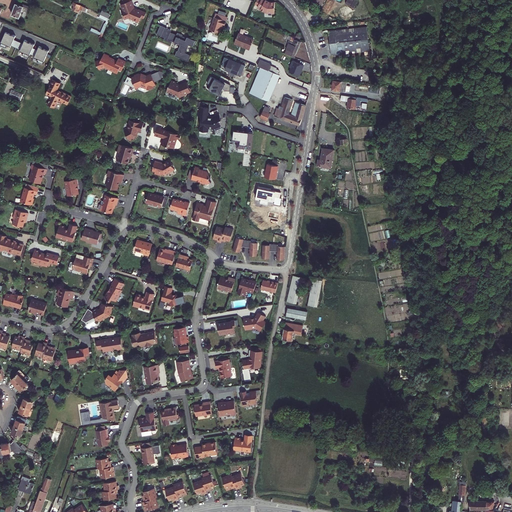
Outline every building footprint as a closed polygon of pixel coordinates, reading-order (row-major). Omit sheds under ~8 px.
[(133,7),(129,0),(127,0),(119,3),(122,10),(120,11),(123,18),(127,16),(132,18),(136,20),(137,20),(139,16),(142,17),(145,12),(137,8),(137,9),(133,7)] [(261,0),(259,6),(258,7),(261,9),(261,10),(267,13),(275,13),(276,2),(270,2),(266,0),(265,0),(261,0)] [(15,2),(11,13),(19,16),(22,6),(25,8),(26,6),(15,2)] [(102,9),(100,17),(108,20),(111,12),(102,9)] [(227,17),(215,13),(210,30),(219,33),(222,25),(224,25),(227,17)] [(195,45),(197,40),(187,36),(186,38),(182,36),(182,34),(177,32),(176,34),(170,32),(171,29),(160,25),(156,34),(181,44),(178,50),(177,50),(175,55),(188,61),(191,54),(185,52),(189,43),(195,45)] [(365,26),(334,30),(327,31),(330,55),(368,50),(365,26)] [(6,30),(0,44),(7,47),(8,44),(21,49),(31,54),(35,43),(25,39),(23,42),(15,39),(17,34),(6,30)] [(233,42),(249,49),(253,39),(238,32),(233,42)] [(285,49),(288,50),(294,53),(295,53),(299,42),(293,39),(294,38),(290,36),(289,39),(285,49)] [(39,58),(38,60),(45,62),(49,50),(39,46),(35,56),(39,58)] [(119,68),(122,69),(126,60),(118,57),(117,60),(109,56),(109,55),(104,52),(102,57),(102,58),(96,60),(97,65),(98,65),(99,67),(104,65),(113,69),(113,70),(117,72),(119,68)] [(235,72),(241,75),(245,65),(225,56),(222,64),(227,66),(226,68),(230,70),(229,73),(234,75),(235,72)] [(261,68),(267,70),(277,74),(279,71),(276,70),(276,68),(271,66),(272,65),(260,60),(257,66),(261,68)] [(292,60),(289,67),(290,67),(288,72),(298,76),(303,65),(292,60)] [(250,93),(258,97),(261,91),(269,95),(271,88),(263,83),(267,70),(261,68),(250,93)] [(267,70),(263,83),(271,88),(274,83),(275,84),(278,75),(277,75),(277,74),(267,70)] [(159,71),(151,74),(154,81),(160,79),(163,72),(159,71)] [(152,85),(155,84),(154,81),(151,74),(146,76),(141,74),(139,74),(138,73),(133,75),(134,76),(131,77),(134,86),(136,87),(140,85),(146,87),(147,90),(152,87),(152,85)] [(229,86),(230,84),(222,79),(221,81),(210,75),(206,82),(210,84),(208,89),(218,94),(222,87),(224,88),(224,90),(229,90),(229,86)] [(57,91),(61,83),(53,79),(47,94),(52,96),(49,104),(55,107),(59,99),(67,103),(71,95),(61,90),(60,92),(57,91)] [(189,86),(187,81),(179,84),(176,82),(176,81),(171,79),(169,85),(169,84),(166,90),(177,94),(179,94),(180,96),(185,93),(191,90),(189,86)] [(346,93),(347,83),(340,82),(339,84),(333,83),(331,92),(343,94),(343,92),(346,93)] [(11,90),(8,96),(19,101),(22,95),(11,90)] [(261,91),(258,97),(266,100),(269,95),(261,91)] [(274,116),(277,117),(279,118),(299,125),(305,105),(300,104),(294,102),(290,115),(288,114),(288,112),(287,112),(292,99),(284,97),(280,110),(276,109),(274,116)] [(348,99),(347,108),(355,109),(355,106),(359,106),(359,101),(366,102),(367,99),(356,98),(355,100),(348,99)] [(209,108),(200,107),(199,117),(201,118),(200,130),(208,131),(215,129),(215,131),(222,128),(219,121),(222,120),(220,114),(213,117),(214,117),(212,118),(208,117),(209,108)] [(142,123),(129,119),(127,124),(128,124),(127,129),(124,131),(129,141),(134,138),(134,136),(135,136),(137,130),(140,131),(142,123)] [(180,134),(156,127),(154,135),(161,137),(161,136),(163,136),(164,139),(163,140),(161,140),(160,144),(171,147),(173,141),(174,142),(176,137),(179,138),(180,134)] [(234,130),(232,140),(237,140),(236,147),(250,148),(252,132),(234,130)] [(133,147),(120,143),(118,150),(120,151),(117,159),(128,162),(130,154),(131,154),(133,147)] [(320,160),(318,160),(316,167),(330,170),(334,151),(323,149),(320,160)] [(30,162),(44,167),(45,163),(31,158),(29,163),(30,162)] [(171,162),(169,158),(165,161),(165,162),(163,163),(161,163),(161,162),(154,160),(153,165),(152,170),(154,171),(153,173),(160,175),(160,173),(163,174),(166,172),(167,172),(173,169),(171,163),(171,162)] [(40,175),(41,172),(42,173),(44,167),(30,162),(29,163),(28,167),(29,169),(28,173),(29,174),(28,179),(38,182),(40,176),(40,175)] [(266,176),(276,179),(279,165),(269,163),(266,176)] [(199,167),(194,166),(191,178),(196,180),(196,179),(199,180),(199,182),(203,183),(203,182),(207,183),(210,181),(208,178),(208,177),(209,176),(206,171),(198,169),(199,167)] [(126,174),(112,170),(111,171),(110,174),(111,176),(109,184),(110,187),(119,189),(121,181),(123,182),(126,174)] [(77,192),(77,188),(76,187),(76,184),(78,184),(77,177),(65,179),(67,194),(77,192)] [(35,193),(36,189),(30,188),(31,184),(25,182),(23,189),(22,189),(20,194),(21,196),(20,199),(21,200),(22,200),(22,201),(31,203),(32,197),(31,196),(32,193),(35,193)] [(281,192),(258,188),(256,197),(261,199),(261,202),(269,204),(269,200),(275,201),(274,204),(280,205),(282,198),(280,198),(281,192)] [(161,205),(165,207),(168,196),(163,194),(162,196),(157,194),(157,195),(153,194),(154,193),(148,192),(145,201),(154,203),(154,205),(161,207),(161,205)] [(102,203),(100,203),(99,208),(113,212),(114,207),(115,203),(117,204),(118,204),(120,197),(106,194),(105,200),(103,199),(102,203)] [(185,214),(189,202),(184,200),(184,201),(182,201),(181,199),(179,199),(178,200),(173,198),(172,201),(171,201),(170,203),(171,203),(170,207),(177,209),(177,210),(178,211),(178,212),(179,212),(181,212),(181,213),(185,214)] [(197,216),(208,219),(214,200),(206,198),(204,205),(201,204),(201,203),(195,201),(191,218),(196,219),(197,216)] [(22,225),(24,217),(26,218),(28,211),(15,207),(12,217),(14,217),(13,222),(22,225)] [(65,225),(59,223),(55,235),(72,239),(77,223),(69,221),(67,227),(65,227),(65,225)] [(216,225),(213,236),(217,237),(217,239),(216,241),(220,242),(220,240),(224,241),(225,240),(225,237),(229,239),(233,228),(224,226),(224,228),(216,225)] [(86,240),(91,242),(91,240),(96,241),(97,236),(99,237),(101,231),(95,230),(92,230),(93,228),(84,226),(81,237),(85,238),(86,240)] [(5,235),(0,233),(0,249),(1,250),(2,248),(7,250),(7,251),(14,254),(15,252),(19,253),(22,243),(15,241),(15,240),(4,237),(5,235)] [(256,242),(249,242),(249,240),(235,237),(232,249),(239,251),(241,245),(249,247),(248,254),(255,255),(256,242)] [(148,254),(151,242),(145,240),(145,241),(142,240),(142,239),(137,238),(134,247),(136,249),(142,251),(143,253),(148,254)] [(275,258),(283,259),(284,246),(277,245),(277,244),(269,243),(269,245),(262,244),(261,257),(268,258),(269,250),(276,251),(275,258)] [(39,249),(33,248),(30,259),(37,261),(37,262),(41,263),(41,264),(45,265),(46,263),(48,264),(49,260),(51,261),(51,262),(55,263),(58,255),(49,253),(50,252),(46,251),(45,252),(45,253),(42,252),(40,252),(38,252),(38,250),(39,249)] [(171,263),(175,251),(168,249),(167,251),(164,250),(165,249),(159,248),(156,260),(168,263),(168,262),(171,263)] [(186,255),(178,253),(175,264),(189,268),(192,259),(187,258),(185,257),(186,255)] [(93,257),(84,254),(83,259),(75,256),(72,267),(81,270),(81,272),(86,273),(87,268),(88,267),(89,264),(90,264),(93,257)] [(230,291),(234,278),(228,276),(227,278),(219,276),(218,280),(217,281),(217,282),(217,283),(216,287),(230,291)] [(296,302),(302,277),(293,276),(287,301),(296,302)] [(106,290),(103,296),(108,300),(110,297),(114,300),(117,294),(120,288),(119,287),(123,282),(114,277),(110,282),(111,284),(109,286),(109,288),(108,288),(108,290),(106,290)] [(252,292),(255,281),(249,279),(248,280),(246,279),(245,278),(241,277),(236,293),(243,295),(245,290),(252,292)] [(317,304),(322,279),(313,277),(308,302),(317,304)] [(259,283),(258,288),(271,291),(274,282),(266,280),(259,279),(258,283),(259,283)] [(172,286),(165,285),(159,306),(163,307),(165,299),(170,301),(171,304),(181,302),(180,297),(178,297),(177,294),(171,292),(172,286)] [(73,290),(59,286),(59,288),(57,288),(56,293),(57,294),(55,302),(66,305),(68,296),(71,297),(73,290)] [(153,291),(146,288),(145,294),(140,293),(141,292),(136,291),(132,303),(138,304),(149,307),(152,297),(152,296),(153,291)] [(11,305),(20,307),(23,296),(21,296),(20,294),(16,293),(14,294),(11,293),(9,294),(4,292),(2,298),(3,300),(2,303),(7,305),(8,303),(11,304),(11,305)] [(43,314),(46,302),(30,298),(27,309),(28,311),(31,312),(32,311),(43,314)] [(108,313),(111,305),(100,302),(99,306),(99,307),(97,309),(96,308),(91,311),(91,312),(88,314),(83,317),(82,316),(80,319),(84,322),(94,316),(96,320),(108,313)] [(310,309),(288,305),(287,314),(309,317),(310,309)] [(88,314),(91,312),(91,311),(86,308),(82,316),(83,317),(88,314)] [(244,325),(244,329),(251,328),(255,327),(256,328),(258,330),(259,330),(264,322),(264,321),(262,320),(262,319),(264,315),(257,311),(254,317),(248,318),(248,317),(243,318),(243,323),(243,325),(244,325)] [(230,320),(217,322),(218,333),(229,331),(229,332),(233,332),(232,325),(234,324),(234,319),(230,319),(230,320)] [(305,336),(307,324),(285,321),(283,338),(293,339),(293,334),(305,336)] [(183,326),(172,328),(173,330),(172,331),(172,336),(173,336),(175,343),(179,342),(180,343),(180,342),(185,341),(187,341),(186,336),(184,336),(184,333),(183,326)] [(130,332),(129,334),(130,339),(131,344),(137,343),(138,344),(143,344),(143,345),(144,345),(146,346),(147,346),(148,345),(149,344),(149,343),(155,342),(153,330),(143,332),(143,333),(139,334),(138,331),(130,332)] [(18,335),(14,334),(11,346),(20,348),(19,350),(28,353),(32,342),(28,341),(26,340),(27,338),(23,337),(24,335),(20,334),(20,336),(18,335)] [(101,340),(95,340),(96,348),(102,347),(102,349),(109,348),(109,349),(112,348),(114,349),(116,349),(117,347),(118,347),(121,347),(120,336),(108,338),(107,337),(101,338),(101,340)] [(42,355),(42,357),(51,359),(54,348),(49,346),(49,345),(46,343),(46,342),(42,341),(42,342),(41,344),(37,343),(34,353),(42,355)] [(179,342),(175,343),(176,351),(188,349),(187,344),(186,344),(185,341),(180,342),(180,343),(179,342)] [(72,348),(67,348),(69,361),(77,360),(77,359),(85,358),(84,353),(88,353),(87,345),(80,346),(77,347),(76,348),(74,350),(72,348)] [(254,350),(248,350),(247,357),(249,357),(249,359),(247,360),(246,360),(243,360),(242,361),(243,369),(248,368),(248,367),(249,368),(254,367),(259,368),(261,351),(260,351),(260,349),(255,349),(254,350)] [(188,359),(176,361),(177,371),(181,381),(187,378),(187,379),(189,378),(189,377),(193,376),(190,370),(189,371),(188,368),(188,367),(189,365),(188,359)] [(228,359),(214,361),(215,368),(218,367),(220,377),(230,376),(229,370),(230,370),(229,362),(228,362),(228,359)] [(157,363),(143,366),(146,383),(157,381),(156,372),(158,372),(157,363)] [(104,378),(105,382),(110,386),(111,388),(114,390),(117,386),(117,383),(119,383),(121,380),(121,378),(125,377),(127,377),(125,368),(119,369),(116,374),(113,373),(111,376),(107,373),(104,378)] [(10,377),(15,383),(22,376),(17,371),(10,377)] [(27,382),(22,376),(15,383),(21,388),(27,382)] [(244,390),(239,391),(241,405),(250,404),(250,403),(254,402),(255,400),(255,396),(254,389),(248,391),(248,392),(245,392),(244,390)] [(22,396),(20,403),(29,406),(32,399),(22,396)] [(116,399),(98,402),(99,410),(101,411),(101,417),(107,416),(107,419),(113,418),(112,411),(111,411),(111,407),(117,406),(116,399)] [(220,401),(217,401),(219,414),(229,412),(231,413),(235,413),(233,399),(226,400),(225,401),(226,401),(223,401),(221,400),(221,401),(220,401)] [(193,404),(195,414),(202,413),(202,414),(208,413),(208,412),(211,412),(209,400),(201,401),(202,403),(199,403),(193,404)] [(29,406),(20,403),(17,410),(27,414),(29,406)] [(170,407),(160,408),(163,423),(168,422),(167,418),(176,417),(175,413),(174,405),(170,406),(170,407)] [(152,410),(146,411),(147,418),(146,418),(146,416),(138,417),(139,422),(140,434),(151,433),(150,428),(155,427),(153,416),(152,410)] [(24,420),(16,417),(13,424),(21,427),(23,424),(24,420)] [(19,435),(21,427),(13,424),(10,432),(19,435)] [(97,428),(95,429),(98,444),(107,443),(107,440),(109,439),(108,435),(107,435),(106,427),(104,427),(97,428)] [(240,437),(233,436),(232,449),(249,450),(251,434),(243,433),(243,439),(240,439),(240,437)] [(11,450),(13,452),(14,450),(16,451),(18,449),(19,451),(21,449),(22,450),(24,448),(12,438),(9,442),(7,442),(9,450),(11,450)] [(201,444),(193,445),(195,456),(204,455),(203,454),(216,452),(214,440),(201,442),(201,444)] [(9,450),(7,442),(0,443),(2,451),(5,451),(6,454),(6,456),(10,455),(9,450)] [(176,444),(175,442),(169,443),(170,449),(170,450),(171,457),(180,455),(181,456),(184,455),(185,454),(187,454),(187,453),(186,449),(185,442),(180,443),(179,443),(179,444),(176,444)] [(158,443),(140,446),(142,456),(141,457),(142,463),(151,461),(151,458),(152,457),(151,452),(160,451),(158,443)] [(107,456),(95,458),(97,467),(99,467),(110,466),(110,462),(108,462),(108,460),(107,456)] [(331,474),(332,474),(334,476),(336,476),(337,476),(338,476),(339,476),(339,475),(339,474),(339,473),(339,472),(340,464),(340,463),(339,463),(334,465),(332,466),(331,466),(331,467),(330,467),(330,470),(330,472),(330,473),(331,474)] [(110,466),(99,467),(100,477),(112,475),(111,469),(113,469),(112,465),(110,466)] [(239,472),(230,475),(234,486),(235,488),(238,487),(238,485),(240,484),(243,483),(239,472)] [(200,476),(201,478),(205,489),(208,488),(208,486),(210,485),(213,484),(209,473),(200,476)] [(230,473),(221,476),(224,487),(230,486),(230,487),(234,486),(230,475),(230,473)] [(25,490),(30,492),(34,483),(28,480),(29,477),(23,474),(21,478),(22,478),(19,489),(25,491),(25,490)] [(201,478),(192,481),(196,492),(199,491),(201,490),(202,492),(205,491),(205,489),(201,478)] [(116,479),(103,481),(104,490),(117,488),(119,488),(118,484),(117,484),(116,479)] [(181,479),(172,483),(173,484),(177,496),(180,494),(180,493),(185,491),(181,479)] [(177,496),(173,484),(164,488),(168,499),(171,498),(173,497),(174,499),(177,498),(177,496)] [(49,488),(42,486),(36,502),(32,511),(36,511),(38,507),(41,509),(49,488)] [(86,488),(77,486),(75,493),(85,494),(86,488)] [(155,496),(157,495),(154,486),(142,490),(144,493),(144,495),(142,496),(144,500),(155,496)] [(104,490),(102,490),(104,498),(117,496),(116,492),(117,492),(117,488),(104,490)] [(458,501),(456,511),(459,511),(461,501),(464,501),(465,496),(458,495),(458,501)] [(144,500),(142,500),(143,504),(145,503),(147,509),(158,505),(155,496),(144,500)] [(456,511),(458,501),(453,500),(452,510),(450,510),(449,511),(456,511)] [(478,501),(470,501),(470,509),(470,510),(470,509),(473,509),(478,509),(478,501)] [(478,509),(485,509),(486,509),(486,501),(478,501),(478,509)] [(492,509),(494,501),(486,501),(486,509),(492,509)] [(82,502),(74,507),(77,511),(88,511),(89,511),(82,502)] [(114,502),(101,504),(101,511),(103,511),(104,511),(116,510),(116,507),(114,507),(114,502)] [(9,511),(12,505),(7,503),(3,511),(9,511)]
